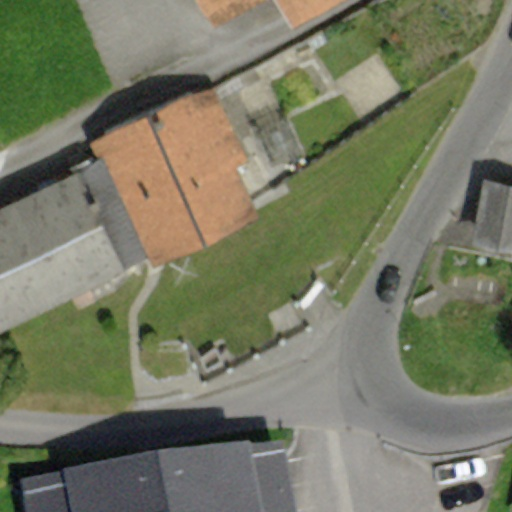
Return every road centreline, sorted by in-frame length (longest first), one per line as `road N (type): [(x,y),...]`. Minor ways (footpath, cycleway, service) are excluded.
road 1 (unclassified): [(0,424),(100,429),(180,421),(369,361)]
road 2 (unclassified): [(369,361),(372,323),(394,267),(511,56)]
road 3 (unclassified): [(511,409),(420,416),(384,392),(369,361)]
